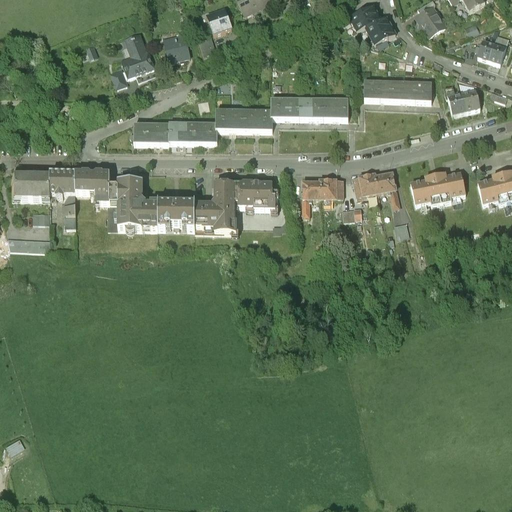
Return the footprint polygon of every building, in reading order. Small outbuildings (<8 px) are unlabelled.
[(270,7),(265,0),(241,0),(235,3),(245,23),(254,18),(252,16),(270,7)] [(459,0),(461,3),(470,18),(485,9),(479,5),(482,2),(482,1),(480,0),(473,0),(474,0),(473,0),(459,0)] [(432,15),(434,14),(435,10),(432,6),(417,16),(421,22),(432,15)] [(377,20),(373,12),(349,25),(353,32),(377,20)] [(438,24),(432,15),(421,22),(416,25),(429,44),(445,34),(444,32),(445,28),(442,25),(438,24)] [(232,36),(225,17),(207,24),(214,43),(232,36)] [(380,26),(377,20),(353,32),(357,40),(365,35),(381,27),(380,26)] [(391,33),(386,23),(380,26),(381,27),(365,35),(370,44),(391,33)] [(181,29),(184,41),(185,46),(190,45),(186,27),(181,29)] [(463,38),(465,42),(464,42),(466,46),(480,40),(476,31),(470,33),(470,35),(463,38)] [(395,42),(391,33),(370,44),(375,53),(386,46),(387,47),(388,46),(395,42)] [(184,41),(164,46),(170,69),(190,64),(185,46),(184,41)] [(497,43),(494,51),(489,68),(500,71),(508,48),(505,47),(506,44),(497,41),(497,43)] [(146,58),(140,42),(135,44),(134,43),(129,45),(130,46),(128,47),(134,62),(121,67),(124,75),(122,76),(125,86),(128,84),(128,85),(155,75),(148,57),(146,58)] [(494,51),(497,43),(493,42),(489,42),(487,48),(494,51)] [(216,62),(211,45),(199,48),(204,66),(216,62)] [(487,48),(483,47),(481,53),(479,59),(477,64),(489,68),(494,51),(487,48)] [(88,51),(91,63),(97,61),(95,49),(88,51)] [(125,86),(122,76),(121,75),(111,79),(117,95),(127,91),(125,86)] [(431,91),(365,91),(365,109),(431,109),(431,91)] [(446,105),(447,105),(452,122),(466,118),(461,101),(455,102),(452,93),(443,95),(446,105)] [(461,101),(466,118),(480,114),(475,97),(461,101)] [(506,102),(496,99),(494,104),(505,108),(506,102)] [(348,109),(271,109),(271,120),(271,128),(272,128),(348,128),(348,109)] [(272,128),(271,128),(271,120),(216,119),(216,131),(216,138),(217,138),(272,139),(272,128)] [(134,139),(131,139),(130,139),(130,140),(130,141),(130,142),(130,143),(131,143),(131,146),(134,146),(134,149),(169,149),(169,131),(134,131),(134,139)] [(217,138),(216,138),(216,131),(169,131),(169,149),(217,149),(217,138)] [(492,180),(477,183),(483,204),(498,200),(499,203),(511,199),(511,171),(492,177),(492,180)] [(465,194),(460,174),(446,178),(445,175),(425,180),(425,183),(410,186),(415,206),(430,203),(431,206),(439,204),(439,202),(443,201),(443,203),(451,201),(450,198),(465,194)] [(75,198),(95,198),(95,207),(108,207),(108,190),(110,190),(110,177),(102,177),(102,175),(82,175),(82,177),(75,177),(75,198)] [(75,177),(50,177),(50,198),(56,198),(57,201),(63,200),(63,198),(66,198),(68,196),(70,198),(75,198),(75,177)] [(374,179),(378,196),(387,194),(396,192),(392,177),(375,180),(375,178),(374,179)] [(49,179),(11,180),(12,204),(50,203),(49,179)] [(378,196),(374,179),(352,184),(356,201),(378,196)] [(214,204),(212,206),(212,207),(195,207),(195,232),(195,234),(234,235),(234,210),(253,210),(253,211),(275,211),(275,201),(278,201),(278,195),(276,195),(276,193),(274,191),(272,191),(272,188),(271,187),(260,187),(259,188),(259,189),(254,189),(254,187),(253,186),(243,186),(242,187),(228,187),(228,185),(227,184),(222,184),(221,185),(221,187),(214,187),(214,204)] [(343,184),(320,185),(321,203),(343,203),(343,184)] [(110,190),(108,190),(108,207),(117,207),(117,232),(158,232),(158,204),(150,204),(150,207),(145,207),(143,204),(143,190),(142,190),(142,185),(138,185),(122,185),(118,185),(118,190),(110,190)] [(320,187),(302,187),(303,203),(312,203),(321,203),(320,185),(320,187)] [(399,208),(396,192),(387,194),(388,197),(390,196),(393,209),(399,208)] [(75,198),(70,198),(64,206),(65,231),(76,230),(75,198)] [(312,203),(303,203),(303,219),(309,219),(309,206),(312,206),(312,203)] [(158,204),(158,232),(166,232),(166,228),(173,228),(173,232),(179,232),(179,228),(187,228),(187,232),(195,232),(195,207),(195,204),(187,204),(187,207),(178,207),(178,209),(174,209),(174,207),(166,207),(166,204),(158,204)] [(353,212),(354,222),(362,221),(360,211),(353,212)] [(343,224),(354,222),(353,212),(342,213),(343,224)] [(50,215),(32,215),(33,226),(50,226),(50,215)] [(285,223),(280,226),(273,226),(273,232),(280,232),(280,229),(287,230),(288,223),(285,223)] [(397,238),(409,235),(406,223),(394,226),(397,238)] [(51,253),(50,242),(7,242),(10,255),(16,253),(51,253)]
